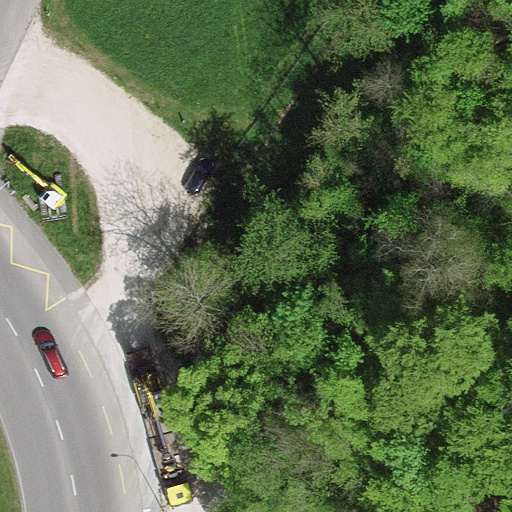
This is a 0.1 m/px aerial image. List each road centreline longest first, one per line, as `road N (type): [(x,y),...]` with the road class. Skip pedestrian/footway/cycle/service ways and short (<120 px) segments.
road 1 (track): [(360,0),(54,410)]
road 2 (track): [(4,22),(148,154),(167,203),(170,263)]
road 3 (primary): [(80,511),(54,410),(0,300)]
